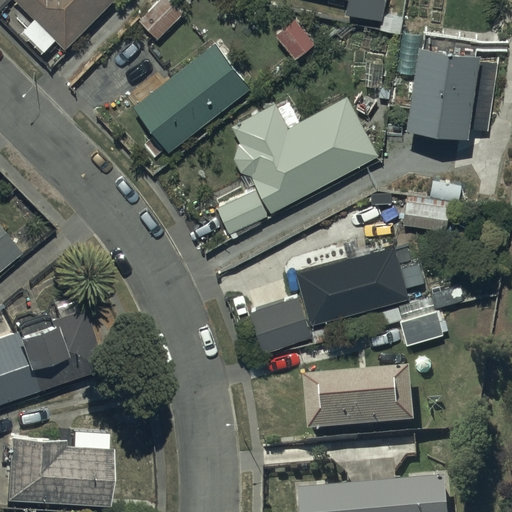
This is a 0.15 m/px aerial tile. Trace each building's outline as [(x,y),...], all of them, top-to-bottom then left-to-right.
[(24,0),(66,42),(108,0),(24,0)] [(153,0),(140,14),(157,31),(183,6),(177,0),(153,0)] [(300,0),(305,1),(304,0),(346,0),(382,9),(383,0),(300,0)] [(315,34),(296,9),(275,25),(295,50),(315,34)] [(421,31),(408,115),(491,127),(502,54),(481,51),(483,40),(421,31)] [(216,34),(134,99),(168,143),(251,79),(216,34)] [(252,168),(271,205),(380,147),(349,89),(287,121),(274,96),(232,118),(239,133),(236,148),(240,162),(252,168)] [(462,180),(433,174),(430,189),(459,196),(462,180)] [(218,201),(229,226),(267,209),(256,184),(218,201)] [(407,189),(403,218),(445,224),(449,195),(407,189)] [(0,259),(18,244),(0,221),(0,259)] [(294,253),(311,315),(410,289),(393,226),(294,253)] [(406,252),(410,285),(424,283),(421,250),(406,252)] [(263,344),(311,326),(299,288),(250,304),(263,344)] [(13,324),(0,328),(0,393),(103,358),(83,301),(51,311),(51,309),(13,322),(13,324)] [(437,304),(400,313),(407,336),(444,325),(437,304)] [(305,376),(309,429),(415,419),(410,366),(305,376)] [(106,426),(72,424),(71,438),(63,438),(63,432),(9,429),(5,492),(107,497),(110,441),(106,440),(106,426)] [(411,479),(299,487),(301,511),(448,511),(445,469),(410,472),(411,479)]
